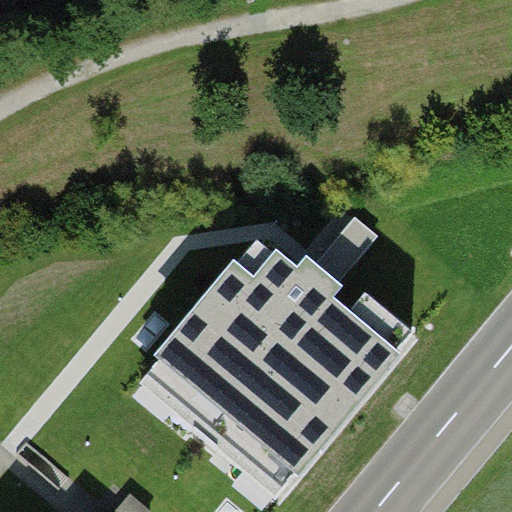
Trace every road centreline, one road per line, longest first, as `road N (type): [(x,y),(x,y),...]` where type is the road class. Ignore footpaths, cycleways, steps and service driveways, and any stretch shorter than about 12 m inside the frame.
road 1 (track): [(0,122),(79,76),(218,30),(389,0)]
road 2 (residential): [(377,511),(511,351)]
